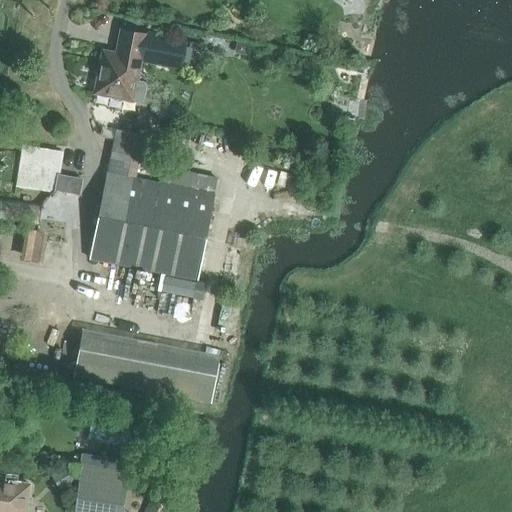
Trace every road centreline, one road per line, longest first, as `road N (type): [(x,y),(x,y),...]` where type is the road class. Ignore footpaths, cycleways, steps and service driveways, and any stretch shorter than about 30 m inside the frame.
road 1 (track): [(511,269),(457,245),(236,200),(203,324),(82,302),(51,275)]
road 2 (unknown): [(51,275),(92,200),(96,161),(67,88),(72,0)]
